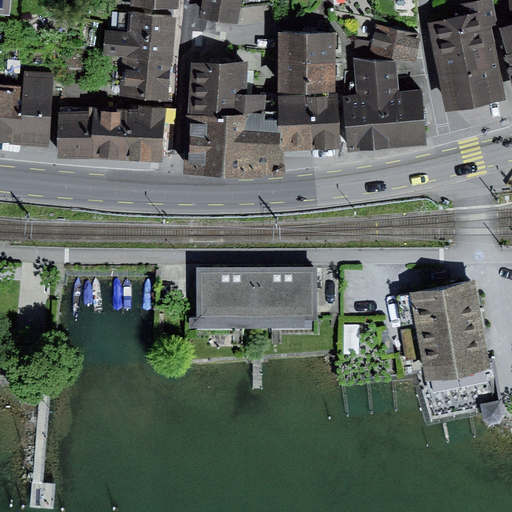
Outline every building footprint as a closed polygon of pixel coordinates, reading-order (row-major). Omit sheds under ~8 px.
[(0,0),(0,17),(12,18),(13,0),(0,0)] [(133,0),(133,10),(176,13),(176,0),(133,0)] [(202,0),(199,21),(238,28),(242,0),(202,0)] [(428,25),(435,62),(494,51),(489,26),(497,24),(491,0),(483,0),(460,5),(462,18),(428,25)] [(124,59),(173,63),(176,19),(131,15),(130,34),(106,32),(103,57),(124,59)] [(371,42),(356,41),(355,50),(373,51),(416,63),(422,37),(376,25),(371,42)] [(511,27),(499,31),(511,76),(511,27)] [(278,34),(278,66),(335,65),(335,34),(278,34)] [(435,62),(446,115),(504,104),(494,51),(435,62)] [(169,104),(173,63),(124,59),(120,100),(169,104)] [(343,98),(348,153),(427,147),(422,92),(399,93),(396,67),(353,60),(356,97),(343,98)] [(247,65),(192,64),(187,179),(275,178),(276,152),(311,150),(308,96),(278,97),(278,120),(268,120),(268,96),(246,95),(247,65)] [(278,66),(278,97),(308,96),(336,96),(335,65),(278,66)] [(49,148),(54,75),(25,72),(24,89),(20,147),(49,148)] [(0,145),(20,147),(24,89),(2,88),(0,114),(0,145)] [(336,96),(308,96),(312,153),(341,150),(336,96)] [(95,111),(95,108),(60,108),(59,160),(94,160),(95,111)] [(163,166),(168,110),(139,108),(138,115),(130,114),(126,163),(163,166)] [(94,160),(126,163),(130,114),(95,111),(94,160)] [(317,261),(197,259),(197,294),(197,310),(190,310),(189,327),(314,330),(316,296),(317,261)] [(475,274),(411,285),(426,372),(490,361),(475,274)] [(503,397),(482,401),(484,416),(491,420),(500,420),(506,413),(503,397)]
